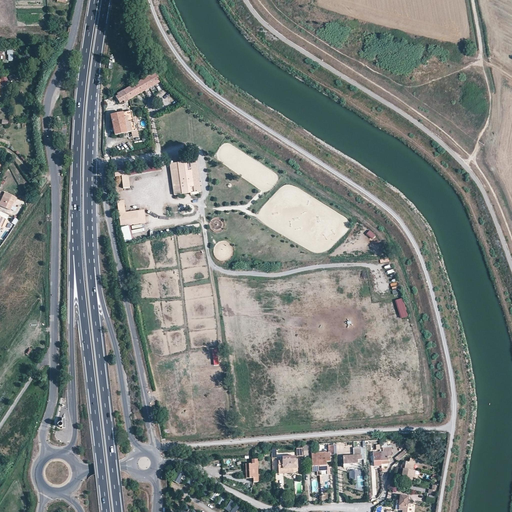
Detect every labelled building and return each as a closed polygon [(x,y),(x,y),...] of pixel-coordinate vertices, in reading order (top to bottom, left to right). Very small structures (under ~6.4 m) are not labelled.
[(350,14),(364,18),(367,9),(353,5),(350,14)] [(160,81),(155,72),(149,76),(154,85),(160,81)] [(140,81),(145,91),(154,85),(149,76),(140,81)] [(124,90),(130,100),(145,91),(140,81),(124,90)] [(130,100),(124,90),(117,95),(118,96),(116,97),(120,102),(123,100),(125,103),(130,100)] [(130,138),(136,136),(131,113),(124,114),(128,133),(129,133),(130,138)] [(128,133),(124,114),(111,116),(115,136),(128,133)] [(191,166),(197,166),(196,160),(193,161),(193,159),(185,160),(186,162),(170,164),(171,171),(179,169),(181,188),(174,189),(175,195),(190,193),(191,195),(198,194),(198,192),(194,192),(191,166)] [(159,165),(128,170),(129,174),(160,169),(159,165)] [(194,192),(198,192),(201,192),(197,166),(191,166),(194,192)] [(179,169),(171,171),(174,189),(181,188),(179,169)] [(5,193),(0,202),(0,205),(10,210),(16,198),(5,193)] [(123,200),(118,201),(121,226),(145,223),(144,210),(125,213),(123,200)] [(372,239),(376,235),(370,230),(366,234),(372,239)] [(403,298),(395,300),(401,319),(409,316),(403,298)] [(308,447),(297,447),(297,456),(309,456),(308,447)] [(392,457),(391,448),(382,449),(383,453),(380,453),(381,461),(388,461),(388,457),(392,457)] [(398,462),(408,453),(405,450),(395,459),(398,462)] [(312,467),(326,466),(326,463),(330,463),(329,452),(311,454),(312,467)] [(344,465),(358,464),(357,461),(361,461),(361,456),(344,457),(344,465)] [(403,476),(411,478),(415,460),(410,459),(409,463),(406,463),(403,476)] [(258,483),(257,460),(251,461),(251,465),(245,465),(245,480),(253,479),(253,483),(258,483)] [(283,470),(297,469),(297,461),(279,462),(279,467),(283,467),(283,470)] [(178,469),(173,480),(179,483),(185,472),(178,469)] [(437,496),(438,487),(429,485),(428,490),(425,489),(424,493),(437,496)] [(400,497),(399,511),(402,511),(401,511),(407,511),(409,497),(400,497)] [(224,507),(229,511),(235,502),(230,499),(224,507)]
